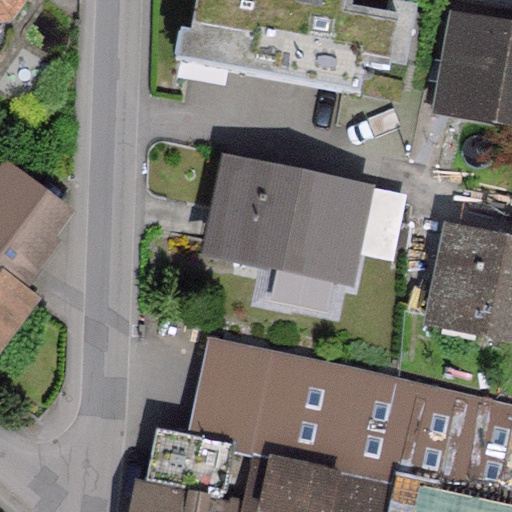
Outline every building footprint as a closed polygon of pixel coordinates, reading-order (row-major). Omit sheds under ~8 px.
[(0,0),(0,28),(20,0),(0,0)] [(389,70),(398,19),(351,10),(352,0),(197,0),(192,34),(207,37),(203,59),(347,86),(351,63),(389,70)] [(511,35),(460,26),(446,105),(511,116),(511,35)] [(231,214),(223,251),(346,276),(362,198),(229,170),(221,212),(231,214)] [(0,181),(0,279),(16,291),(50,246),(34,234),(53,209),(6,173),(0,181)] [(453,239),(437,318),(511,333),(511,221),(505,250),(453,239)] [(0,339),(29,301),(16,291),(0,279),(0,339)] [(511,511),(511,412),(221,347),(201,443),(158,434),(141,511),(511,511)]
